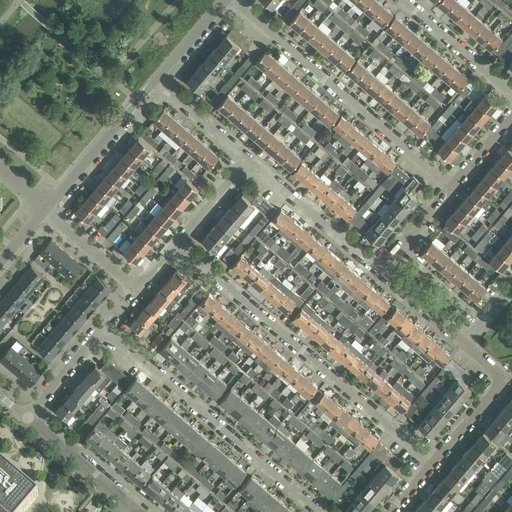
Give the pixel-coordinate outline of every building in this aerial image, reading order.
[(278,0),(262,0),(272,8),(278,0)] [(299,0),(297,0),(290,8),(295,11),(302,2),(299,0)] [(364,9),(371,0),(355,0),(355,2),(364,9)] [(371,0),(364,9),(373,17),(383,5),(377,0),(371,0)] [(439,0),(437,3),(446,11),(455,0),(439,0)] [(455,19),(466,7),(457,0),(455,0),(446,11),(455,19)] [(489,9),(493,4),(487,0),(484,4),(489,9)] [(503,1),(499,5),(508,13),(511,9),(503,1)] [(327,8),(322,3),(318,8),(323,12),(327,8)] [(382,25),(393,13),(383,5),(373,17),(382,25)] [(455,19),(464,27),(475,15),(466,7),(455,19)] [(290,8),(283,17),(287,20),(295,11),(290,8)] [(337,12),(342,16),(346,12),(341,8),(337,12)] [(289,22),(298,30),(309,18),(300,10),(289,22)] [(497,16),(502,20),(506,15),(501,11),(497,16)] [(351,16),(346,12),(342,16),(347,21),(351,16)] [(331,19),(336,23),(340,19),(335,14),(331,19)] [(385,27),(394,35),(404,23),(395,15),(385,27)] [(473,35),(484,23),(475,15),(464,27),(473,35)] [(507,24),(511,20),(506,15),(502,20),(507,24)] [(308,38),(318,26),(309,18),(298,30),(308,38)] [(345,23),(340,19),(336,23),(341,28),(345,23)] [(318,26),(308,38),(317,46),(327,34),(331,29),(322,21),(318,26)] [(355,28),(360,32),(364,28),(359,23),(355,28)] [(403,43),(413,31),(404,23),(394,35),(403,43)] [(473,35),(482,43),(493,30),(484,23),(473,35)] [(239,30),(234,26),(227,35),(231,39),(239,30)] [(369,32),(364,28),(360,32),(365,37),(369,32)] [(243,34),(239,30),(231,39),(236,43),(243,34)] [(349,35),(354,39),(358,34),(353,30),(349,35)] [(502,38),(493,30),(482,43),(492,51),(502,38)] [(403,43),(412,51),(423,39),(413,31),(403,43)] [(240,46),(236,43),(231,39),(227,35),(226,34),(218,44),(232,55),(239,46),(240,46)] [(240,46),(239,46),(240,47),(248,38),(243,34),(236,43),(240,46)] [(336,42),(327,34),(317,46),(326,54),(336,42)] [(363,39),(358,34),(354,39),(359,43),(363,39)] [(506,47),(511,40),(511,36),(510,34),(502,43),(506,47)] [(252,42),(248,38),(240,47),(245,51),(252,42)] [(372,42),(381,50),(385,46),(376,38),(372,42)] [(423,39),(412,51),(421,59),(432,46),(423,39)] [(249,55),(257,46),(252,42),(245,51),(249,55)] [(345,49),(336,42),(326,54),(335,62),(345,49)] [(498,56),(506,47),(502,43),(494,52),(498,56)] [(218,44),(210,53),(224,64),(227,68),(235,59),(232,55),(218,44)] [(262,50),(257,46),(249,55),(250,55),(254,59),(262,50)] [(381,50),(386,55),(390,50),(385,46),(381,50)] [(421,59),(430,67),(441,54),(432,46),(421,59)] [(370,53),(375,57),(379,52),(374,48),(370,53)] [(355,57),(345,49),(335,62),(344,70),(355,57)] [(264,70),(275,58),(266,50),(255,62),(264,70)] [(384,57),(379,52),(375,57),(380,61),(384,57)] [(210,53),(203,62),(216,73),(224,64),(210,53)] [(441,54),(430,67),(439,74),(450,62),(441,54)] [(250,55),(242,64),(246,68),(254,59),(250,55)] [(398,57),(394,61),(399,66),(403,61),(398,57)] [(284,66),(275,58),(264,70),(274,78),(284,66)] [(346,72),(356,80),(366,67),(357,59),(346,72)] [(399,66),(405,70),(408,66),(403,61),(399,66)] [(203,62),(195,71),(208,83),(216,73),(203,62)] [(439,74),(448,82),(459,70),(450,62),(439,74)] [(242,64),(234,73),(238,77),(246,68),(242,64)] [(388,68),(393,73),(397,68),(392,64),(388,68)] [(293,73),(284,66),(274,78),(283,86),(293,73)] [(376,75),(366,67),(356,80),(365,87),(376,75)] [(397,68),(393,73),(399,77),(403,73),(397,68)] [(448,82),(458,90),(468,78),(459,70),(448,82)] [(208,83),(195,71),(186,81),(200,92),(208,83)] [(234,73),(226,82),(230,86),(238,77),(234,73)] [(302,81),(293,73),(283,86),(292,93),(302,81)] [(418,81),(421,77),(416,73),(413,77),(418,81)] [(365,87),(374,95),(385,83),(376,75),(365,87)] [(247,81),(252,85),(256,80),(250,76),(247,81)] [(418,81),(423,86),(427,81),(421,77),(418,81)] [(407,84),(412,88),(416,84),(411,79),(407,84)] [(261,85),(256,80),(252,85),(257,89),(261,85)] [(292,93),(301,101),(311,89),(302,81),(292,93)] [(226,82),(218,92),(223,95),(230,86),(226,82)] [(241,87),(246,92),(250,87),(245,83),(241,87)] [(394,91),(385,83),(374,95),(383,103),(394,91)] [(416,84),(412,88),(417,93),(421,88),(416,84)] [(461,91),(466,95),(470,90),(466,86),(461,91)] [(255,92),(250,87),(246,92),(251,96),(255,92)] [(436,97),(440,92),(435,88),(431,93),(436,97)] [(320,97),(311,89),(301,101),(310,109),(320,97)] [(383,103),(392,111),(403,99),(394,91),(383,103)] [(462,100),(466,95),(461,91),(457,96),(462,100)] [(211,101),(215,104),(223,95),(218,92),(211,101)] [(265,96),(270,101),(274,96),(269,92),(265,96)] [(436,97),(441,102),(445,97),(440,92),(436,97)] [(217,106),(226,114),(237,102),(228,94),(217,106)] [(425,100),(430,104),(434,99),(429,95),(425,100)] [(489,115),(497,105),(485,95),(477,104),(489,115)] [(274,96),(270,101),(279,108),(283,104),(274,96)] [(330,105),(320,97),(310,109),(319,117),(330,105)] [(259,103),(264,107),(268,103),(263,98),(259,103)] [(412,106),(403,99),(392,111),(401,119),(412,106)] [(439,104),(434,99),(430,104),(435,109),(439,104)] [(471,99),(463,108),(469,113),(481,124),(489,115),(477,104),(471,99)] [(246,110),(237,102),(226,114),(235,122),(246,110)] [(273,107),(268,103),(264,107),(269,112),(273,107)] [(288,116),(292,112),(283,104),(279,108),(288,116)] [(450,104),(446,109),(450,113),(455,108),(450,104)] [(339,113),(330,105),(319,117),(328,125),(339,113)] [(401,119),(411,127),(421,114),(412,106),(401,119)] [(173,116),(164,108),(153,120),(162,128),(173,116)] [(446,109),(441,114),(446,118),(450,113),(446,109)] [(235,122),(245,130),(255,118),(246,110),(235,122)] [(297,116),(292,112),(288,116),(293,121),(297,116)] [(461,122),(473,133),(481,124),(469,113),(461,122)] [(277,119),(282,123),(286,118),(281,114),(277,119)] [(430,122),(421,114),(411,127),(420,135),(430,122)] [(332,135),(337,139),(351,123),(341,115),(332,125),(338,129),(332,135)] [(182,124),(173,116),(162,128),(171,136),(182,124)] [(264,126),(255,118),(245,130),(254,138),(264,126)] [(291,123),(286,118),(282,123),(287,127),(291,123)] [(456,118),(448,127),(453,131),(466,142),(473,133),(461,122),(456,118)] [(435,122),(430,127),(435,131),(439,126),(435,122)] [(301,127),(306,132),(310,127),(305,123),(301,127)] [(346,146),(351,141),(360,130),(351,123),(337,139),(346,146)] [(171,136),(181,144),(191,132),(182,124),(171,136)] [(254,138),(263,146),(273,133),(264,126),(254,138)] [(315,132),(310,127),(306,132),(311,136),(315,132)] [(430,127),(426,132),(430,136),(435,131),(430,127)] [(448,127),(440,136),(446,140),(458,151),(466,142),(453,131),(448,127)] [(295,134),(300,139),(304,134),(299,130),(295,134)] [(351,141),(360,148),(369,138),(360,130),(351,141)] [(153,139),(144,131),(140,135),(150,143),(153,139)] [(181,144),(190,152),(200,139),(191,132),(181,144)] [(282,141),(273,133),(263,146),(272,154),(282,141)] [(310,138),(304,134),(300,139),(306,143),(310,138)] [(130,147),(142,158),(151,148),(138,138),(130,147)] [(369,138),(360,148),(369,156),(378,146),(369,138)] [(159,143),(153,139),(150,143),(155,148),(159,143)] [(200,139),(190,152),(199,160),(209,147),(200,139)] [(446,140),(438,150),(450,160),(458,151),(446,140)] [(272,154),(281,161),(291,149),(282,141),(272,154)] [(324,147),(327,150),(332,144),(329,141),(324,147)] [(335,147),(332,144),(327,150),(336,157),(339,154),(333,149),(335,147)] [(364,162),(373,170),(387,154),(378,146),(369,156),(364,162)] [(135,167),(142,158),(130,147),(122,156),(135,167)] [(209,147),(199,160),(208,168),(219,155),(209,147)] [(314,153),(320,158),(325,152),(319,147),(314,153)] [(511,152),(508,148),(500,158),(511,168),(511,152)] [(301,157),(291,149),(281,161),(290,169),(301,157)] [(163,155),(168,159),(172,154),(166,150),(163,155)] [(329,155),(325,152),(320,158),(324,161),(329,155)] [(172,154),(168,159),(173,163),(177,159),(172,154)] [(382,167),(387,172),(396,162),(387,154),(373,170),(377,173),(382,167)] [(135,167),(122,156),(115,165),(127,176),(135,167)] [(342,162),(345,165),(350,160),(347,157),(342,162)] [(492,167),(504,177),(511,168),(500,158),(492,167)] [(345,165),(354,173),(359,167),(350,160),(345,165)] [(293,171),(302,179),(311,169),(301,161),(293,171)] [(155,168),(159,172),(164,167),(159,163),(155,168)] [(127,176),(115,165),(107,174),(119,185),(127,176)] [(343,168),(340,165),(335,170),(339,173),(343,168)] [(397,165),(391,172),(397,177),(405,184),(411,177),(397,165)] [(181,170),(186,175),(190,170),(185,166),(181,170)] [(359,167),(354,173),(364,181),(368,175),(359,167)] [(496,187),(504,177),(492,167),(484,176),(496,187)] [(155,177),(159,172),(155,168),(150,173),(155,177)] [(347,170),(343,168),(339,173),(342,176),(347,170)] [(166,169),(161,174),(166,178),(170,173),(166,169)] [(320,177),(311,169),(302,179),(311,187),(320,177)] [(190,170),(186,175),(191,179),(195,175),(190,170)] [(391,172),(381,184),(385,187),(389,190),(395,183),(393,182),(397,177),(391,172)] [(119,185),(107,174),(99,183),(111,194),(119,185)] [(162,183),(166,178),(161,174),(157,179),(162,183)] [(378,183),(368,175),(364,181),(373,189),(378,183)] [(413,175),(411,177),(405,184),(410,188),(418,179),(413,175)] [(476,185),(488,196),(496,187),(484,176),(476,185)] [(329,185),(320,177),(311,187),(320,195),(329,185)] [(329,185),(320,195),(329,203),(338,192),(342,188),(343,186),(338,182),(334,178),(332,181),(329,185)] [(178,188),(190,199),(198,189),(186,179),(178,188)] [(410,188),(415,192),(422,183),(418,179),(410,188)] [(361,183),(358,180),(353,186),(357,189),(361,183)] [(143,181),(139,186),(143,190),(148,185),(143,181)] [(111,194),(99,183),(91,193),(103,203),(111,194)] [(361,183),(357,189),(360,192),(365,186),(361,183)] [(381,184),(373,193),(378,196),(385,187),(381,184)] [(404,187),(396,197),(410,208),(413,204),(418,198),(413,194),(415,192),(410,188),(405,184),(404,187)] [(476,185),(468,194),(481,205),(488,196),(476,185)] [(143,190),(139,186),(135,191),(139,195),(143,190)] [(254,190),(249,186),(242,194),(246,198),(254,190)] [(150,187),(146,192),(150,196),(155,191),(150,187)] [(183,208),(190,199),(178,188),(170,197),(183,208)] [(251,202),(258,193),(254,190),(246,198),(251,202)] [(146,201),(150,196),(146,192),(141,197),(146,201)] [(329,203),(338,210),(347,200),(338,192),(329,203)] [(91,193),(83,202),(96,212),(101,217),(109,208),(103,203),(91,193)] [(247,215),(255,206),(251,202),(246,198),(242,194),(241,194),(240,193),(235,198),(237,200),(233,203),(247,215)] [(255,206),(263,197),(258,193),(251,202),(255,206)] [(370,205),(378,196),(373,193),(366,202),(370,205)] [(460,203),(473,214),(481,205),(468,194),(460,203)] [(507,205),(511,199),(507,195),(502,201),(507,205)] [(162,206),(175,217),(183,208),(170,197),(162,206)] [(267,201),(263,197),(255,206),(260,210),(267,201)] [(402,217),(410,208),(396,197),(388,206),(402,217)] [(128,199),(123,204),(128,208),(132,203),(128,199)] [(356,208),(347,200),(338,210),(347,218),(356,208)] [(272,205),(267,201),(260,210),(264,214),(272,205)] [(96,212),(83,202),(75,211),(88,222),(96,212)] [(366,202),(358,211),(362,215),(370,205),(366,202)] [(247,215),(233,203),(226,212),(239,224),(247,215)] [(460,203),(453,212),(465,223),(473,214),(460,203)] [(128,208),(123,204),(119,209),(124,213),(128,208)] [(135,205),(130,210),(135,214),(139,209),(135,205)] [(264,214),(265,214),(269,218),(276,209),(272,205),(264,214)] [(167,226),(175,217),(162,206),(155,215),(167,226)] [(402,217),(388,206),(381,215),(394,226),(402,217)] [(272,219),(281,227),(290,217),(281,209),(272,219)] [(495,209),(491,214),(496,218),(500,212),(495,209)] [(130,219),(135,214),(130,210),(126,215),(130,219)] [(354,224),(362,215),(358,211),(350,220),(354,224)] [(231,233),(239,224),(226,212),(218,222),(231,233)] [(453,212),(445,222),(457,232),(465,223),(453,212)] [(371,222),(373,224),(386,235),(394,226),(381,215),(378,213),(371,222)] [(257,223),(261,227),(269,218),(265,214),(257,223)] [(491,223),(496,218),(491,214),(487,219),(491,223)] [(502,214),(498,220),(502,223),(507,218),(502,214)] [(147,225),(159,235),(167,226),(155,215),(147,225)] [(112,217),(108,223),(112,227),(117,221),(112,217)] [(290,217),(281,227),(278,231),(287,239),(287,238),(299,224),(290,217)] [(498,229),(502,223),(498,220),(493,225),(498,229)] [(223,242),(231,233),(218,222),(210,231),(223,242)] [(103,228),(108,232),(112,227),(108,223),(103,228)] [(119,223),(115,229),(119,233),(124,227),(119,223)] [(253,236),(261,227),(257,223),(249,233),(253,236)] [(287,238),(296,246),(308,232),(299,224),(287,238)] [(386,235),(373,224),(365,233),(378,245),(386,235)] [(151,244),(159,235),(147,225),(139,234),(151,244)] [(101,226),(97,230),(104,236),(108,232),(103,228),(101,226)] [(444,226),(441,229),(445,233),(445,234),(450,238),(454,234),(444,226)] [(480,227),(475,232),(480,236),(484,231),(480,227)] [(111,242),(119,233),(115,229),(107,238),(111,242)] [(215,251),(223,242),(210,231),(202,240),(215,251)] [(308,232),(296,246),(289,254),(293,257),(298,251),(299,252),(304,246),(308,250),(317,240),(308,232)] [(476,241),(480,236),(475,232),(471,237),(476,241)] [(253,236),(249,233),(241,242),(245,245),(253,236)] [(487,233),(482,238),(487,242),(491,237),(487,233)] [(131,243),(144,253),(151,244),(139,234),(131,243)] [(459,238),(454,234),(450,238),(455,242),(459,238)] [(268,235),(263,241),(267,244),(271,238),(268,235)] [(275,241),(271,238),(267,244),(270,247),(275,241)] [(482,247),(487,242),(482,238),(478,243),(482,247)] [(50,240),(40,253),(50,261),(54,256),(61,249),(50,240)] [(326,248),(317,240),(308,250),(317,258),(326,248)] [(441,249),(432,241),(421,253),(430,261),(441,249)] [(237,255),(245,245),(241,242),(233,251),(237,255)] [(504,256),(509,261),(511,258),(511,247),(505,242),(497,251),(504,256)] [(136,263),(144,253),(131,243),(123,252),(136,263)] [(260,252),(265,246),(261,243),(256,249),(260,252)] [(463,249),(468,254),(472,249),(467,245),(463,249)] [(265,246),(260,252),(257,255),(260,258),(268,249),(265,246)] [(314,262),(323,270),(335,255),(326,248),(317,258),(314,262)] [(54,256),(50,261),(60,270),(71,257),(61,249),(54,256)] [(230,249),(223,258),(230,264),(237,255),(233,251),(230,249)] [(439,269),(450,256),(441,249),(430,261),(439,269)] [(473,258),(477,254),(472,249),(468,254),(473,258)] [(281,257),(285,259),(289,254),(286,251),(281,257)] [(489,260),(502,270),(509,261),(504,256),(497,251),(489,260)] [(285,259),(288,262),(293,257),(289,254),(285,259)] [(250,263),(241,255),(232,265),(241,273),(250,263)] [(344,263),(335,255),(323,270),(332,278),(344,263)] [(459,264),(450,256),(439,269),(449,276),(459,264)] [(70,279),(81,266),(71,257),(60,270),(70,279)] [(275,264),(278,267),(283,262),(279,259),(275,264)] [(481,265),(486,269),(490,265),(485,260),(481,265)] [(286,264),(283,262),(278,267),(281,270),(286,264)] [(294,267),(303,275),(308,269),(298,262),(294,267)] [(259,271),(250,263),(241,273),(250,281),(259,271)] [(341,286),(345,281),(353,271),(344,263),(332,278),(341,286)] [(459,264),(449,276),(458,284),(468,272),(459,264)] [(490,265),(486,269),(491,274),(495,269),(490,265)] [(22,276),(35,287),(44,277),(31,266),(22,276)] [(250,281),(259,289),(272,274),(263,266),(259,271),(250,281)] [(311,272),(308,269),(303,275),(306,278),(311,272)] [(177,270),(169,279),(184,292),(192,282),(177,270)] [(362,279),(353,271),(345,281),(341,286),(340,287),(349,294),(362,279)] [(477,280),(468,272),(458,284),(467,292),(477,280)] [(281,282),(272,274),(259,289),(268,297),(281,282)] [(293,280),(296,283),(301,277),(297,274),(293,280)] [(13,286),(26,297),(35,287),(22,276),(13,286)] [(98,278),(89,288),(102,299),(111,289),(98,278)] [(176,301),(184,292),(169,279),(161,288),(176,301)] [(358,302),(363,297),(371,286),(362,279),(349,294),(358,302)] [(476,300),(487,288),(477,280),(467,292),(476,300)] [(321,290),(325,285),(326,285),(321,281),(316,286),(321,290)] [(290,289),(281,282),(268,297),(277,304),(290,289)] [(314,288),(309,284),(300,295),(305,299),(314,288)] [(325,285),(321,290),(330,298),(338,289),(334,285),(330,289),(328,288),(329,288),(325,285)] [(5,296),(18,307),(26,297),(13,286),(5,296)] [(201,286),(191,298),(196,302),(206,291),(201,286)] [(367,310),(372,304),(380,294),(371,286),(363,297),(358,302),(367,310)] [(89,288),(80,298),(93,309),(102,299),(89,288)] [(161,288),(153,297),(164,306),(169,310),(173,305),(177,301),(176,301),(161,288)] [(286,312),(299,297),(290,289),(277,304),(286,312)] [(218,301),(208,293),(200,303),(209,311),(218,301)] [(390,302),(380,294),(372,304),(381,312),(390,302)] [(0,301),(0,309),(9,317),(18,307),(5,296),(0,301)] [(317,301),(321,304),(325,298),(322,296),(317,301)] [(153,297),(146,306),(156,315),(164,306),(153,297)] [(304,301),(299,297),(286,312),(287,312),(288,311),(292,314),(304,301)] [(80,298),(72,308),(85,319),(93,309),(80,298)] [(191,298),(188,301),(189,302),(193,306),(196,302),(191,298)] [(336,303),(339,306),(344,300),(341,298),(336,303)] [(353,308),(344,300),(339,306),(348,314),(353,308)] [(227,308),(218,301),(209,311),(218,319),(227,308)] [(315,311),(306,303),(293,318),(302,326),(313,313),(315,311)] [(369,331),(373,335),(388,318),(397,326),(405,315),(396,307),(395,309),(391,305),(378,321),(369,331)] [(148,324),(156,315),(146,306),(138,315),(148,324)] [(72,308),(63,318),(76,329),(85,319),(72,308)] [(214,324),(223,331),(236,316),(227,308),(218,319),(214,324)] [(348,314),(357,321),(362,316),(353,308),(348,314)] [(0,326),(0,327),(9,317),(0,309),(0,326)] [(313,313),(302,326),(311,333),(320,323),(322,321),(324,319),(315,311),(313,313)] [(335,317),(339,320),(344,314),(340,311),(335,317)] [(175,316),(181,320),(184,317),(178,312),(175,316)] [(364,313),(362,316),(357,321),(366,329),(373,321),(364,313)] [(191,325),(194,328),(199,322),(190,314),(185,320),(191,325)] [(348,327),(353,322),(344,314),(339,320),(348,327)] [(153,328),(148,324),(138,315),(130,324),(145,337),(153,328)] [(405,315),(397,326),(393,330),(402,338),(414,323),(405,315)] [(175,316),(167,325),(173,329),(181,320),(175,316)] [(245,324),(236,316),(223,331),(232,339),(245,324)] [(76,329),(63,318),(55,328),(67,339),(76,329)] [(320,323),(311,333),(320,341),(329,331),(333,327),(329,324),(324,319),(322,321),(320,323)] [(186,333),(190,329),(183,322),(179,327),(186,333)] [(202,325),(199,322),(194,328),(198,331),(202,325)] [(51,331),(53,327),(48,323),(45,326),(51,331)] [(411,346),(423,331),(414,323),(402,338),(411,346)] [(240,347),(245,342),(254,332),(245,324),(232,339),(240,347)] [(159,334),(165,339),(173,329),(170,327),(165,332),(162,330),(159,334)] [(353,332),(357,335),(362,329),(358,327),(353,332)] [(55,328),(46,338),(59,349),(67,339),(55,328)] [(338,339),(329,331),(320,341),(324,344),(323,347),(327,350),(329,349),(338,339)] [(420,353),(432,339),(423,331),(411,346),(420,353)] [(198,342),(201,338),(195,332),(191,337),(198,342)] [(254,332),(245,342),(240,347),(249,355),(254,350),(263,339),(254,332)] [(159,334),(152,343),(157,348),(165,339),(159,334)] [(160,350),(169,358),(180,344),(171,336),(160,350)] [(386,337),(382,343),(385,345),(390,340),(386,337)] [(59,349),(46,338),(37,349),(50,360),(59,349)] [(186,338),(180,344),(169,358),(178,365),(189,352),(184,347),(190,341),(186,338)] [(209,344),(201,338),(198,342),(205,349),(209,344)] [(221,341),(217,338),(212,343),(222,351),(226,346),(221,341)] [(260,362),(272,347),(263,339),(254,350),(259,354),(254,359),(258,363),(260,362)] [(343,343),(338,339),(329,349),(338,357),(350,343),(346,339),(343,343)] [(429,361),(441,346),(432,339),(420,353),(429,361)] [(372,348),(375,351),(380,345),(376,342),(372,348)] [(350,343),(338,357),(347,365),(359,350),(350,343)] [(383,348),(380,345),(375,351),(378,353),(383,348)] [(0,359),(10,368),(21,355),(10,346),(0,358),(0,359)] [(441,346),(429,361),(434,366),(438,361),(442,365),(451,354),(441,346)] [(269,369),(281,355),(272,347),(260,362),(258,363),(267,371),(269,369)] [(216,358),(220,354),(213,348),(209,352),(216,358)] [(368,358),(359,350),(347,365),(356,372),(368,358)] [(397,355),(400,358),(405,353),(401,350),(397,355)] [(232,351),(227,356),(230,359),(235,353),(232,351)] [(178,365),(187,373),(199,360),(189,352),(178,365)] [(235,353),(230,359),(234,362),(239,356),(235,353)] [(227,360),(220,354),(216,358),(223,364),(227,360)] [(20,377),(31,364),(21,355),(10,368),(20,377)] [(290,363),(281,355),(269,369),(278,377),(290,363)] [(373,362),(368,358),(356,372),(365,380),(374,370),(370,366),(373,362)] [(390,363),(393,366),(398,360),(395,358),(390,363)] [(447,371),(448,372),(456,362),(452,358),(443,368),(447,371)] [(100,369),(104,373),(112,363),(108,360),(100,369)] [(208,368),(199,360),(187,373),(196,381),(208,368)] [(453,376),(461,366),(456,362),(448,372),(453,376)] [(104,373),(109,376),(117,367),(112,363),(104,373)] [(287,385),(299,370),(290,363),(278,377),(287,385)] [(30,385),(41,373),(31,364),(20,377),(30,385)] [(228,368),(235,374),(238,370),(231,364),(228,368)] [(100,369),(95,365),(87,374),(101,386),(103,388),(111,378),(109,377),(109,376),(104,373),(100,369)] [(419,365),(415,371),(418,374),(423,368),(419,365)] [(245,372),(249,375),(253,369),(250,366),(245,372)] [(453,376),(457,379),(458,379),(465,370),(461,366),(453,376)] [(109,376),(109,377),(113,380),(121,371),(117,367),(109,376)] [(217,376),(208,368),(196,381),(205,389),(217,376)] [(443,368),(436,377),(439,380),(447,371),(443,368)] [(257,372),(253,369),(249,375),(252,377),(257,372)] [(379,374),(374,370),(365,380),(374,388),(383,378),(388,373),(383,369),(379,374)] [(287,385),(286,386),(295,393),(308,378),(299,370),(287,385)] [(465,370),(458,379),(462,383),(470,374),(465,370)] [(113,380),(118,384),(126,375),(121,371),(113,380)] [(411,382),(416,376),(413,373),(408,379),(411,382)] [(101,386),(87,374),(79,383),(90,392),(94,387),(99,392),(100,391),(103,388),(101,386)] [(250,380),(243,374),(239,378),(246,384),(250,380)] [(470,374),(462,383),(467,387),(475,378),(470,374)] [(118,384),(123,388),(130,379),(126,375),(118,384)] [(217,376),(205,389),(215,397),(226,384),(217,376)] [(419,379),(416,376),(411,382),(414,384),(419,379)] [(146,385),(136,377),(125,391),(134,399),(146,385)] [(439,380),(436,377),(428,386),(431,389),(439,380)] [(317,386),(308,378),(295,393),(304,401),(317,386)] [(392,385),(383,378),(374,388),(383,396),(392,385)] [(458,379),(457,379),(449,388),(463,400),(471,391),(467,387),(462,383),(458,379)] [(383,396),(392,403),(406,388),(397,380),(392,385),(383,396)] [(267,390),(272,384),(268,382),(263,387),(267,390)] [(79,383),(72,392),(82,401),(85,403),(88,400),(85,397),(90,392),(79,383)] [(251,388),(258,394),(261,390),(255,384),(251,388)] [(267,390),(270,393),(275,387),(272,384),(267,390)] [(143,406),(155,393),(146,385),(134,399),(143,406)] [(431,389),(428,386),(420,395),(423,398),(431,389)] [(231,388),(219,401),(228,408),(240,395),(231,388)] [(406,388),(392,403),(402,411),(415,396),(406,388)] [(463,400),(449,388),(442,398),(455,409),(463,400)] [(109,393),(115,398),(118,394),(112,389),(109,393)] [(269,396),(261,390),(258,394),(265,400),(269,396)] [(296,415),(309,427),(314,421),(310,418),(309,419),(304,415),(310,409),(310,408),(315,402),(322,393),(318,390),(296,415)] [(62,400),(64,401),(74,410),(82,401),(72,392),(68,396),(66,394),(62,400)] [(320,415),(333,399),(324,392),(322,393),(315,402),(320,406),(315,411),(320,415)] [(143,406),(152,414),(164,401),(155,393),(143,406)] [(250,404),(240,395),(228,408),(238,417),(250,404)] [(423,398),(420,395),(412,404),(416,407),(423,398)] [(110,403),(101,396),(98,400),(107,407),(110,403)] [(455,409),(442,398),(434,407),(447,418),(455,409)] [(329,423),(342,407),(333,399),(320,415),(329,423)] [(273,400),(269,404),(276,410),(280,406),(280,405),(273,400)] [(285,405),(288,408),(292,404),(293,403),(290,400),(285,405)] [(74,410),(64,401),(56,411),(66,419),(71,414),(76,418),(79,414),(74,410)] [(161,422),(173,409),(164,401),(152,414),(161,422)] [(511,421),(511,405),(508,402),(501,412),(511,421)] [(259,411),(250,404),(238,417),(247,425),(259,411)] [(417,408),(416,407),(412,404),(404,413),(409,417),(417,408)] [(94,411),(99,416),(102,412),(96,407),(94,411)] [(338,430),(351,415),(342,407),(329,423),(338,430)] [(447,418),(434,407),(426,416),(440,427),(447,418)] [(111,416),(115,412),(110,408),(106,412),(111,416)] [(170,430),(182,416),(173,409),(161,422),(170,430)] [(92,425),(99,416),(94,411),(86,420),(92,425)] [(124,415),(130,421),(134,417),(127,411),(124,415)] [(268,419),(259,411),(247,425),(256,433),(268,419)] [(493,421),(505,431),(509,435),(511,431),(511,421),(501,412),(493,421)] [(272,414),(268,419),(256,433),(265,440),(277,427),(281,422),(272,414)] [(298,421),(291,415),(287,420),(294,425),(298,421)] [(347,438),(360,423),(351,415),(338,430),(347,438)] [(180,438),(191,424),(182,416),(170,430),(180,438)] [(418,425),(431,437),(440,427),(426,416),(418,425)] [(141,423),(134,417),(130,421),(137,427),(141,423)] [(125,428),(129,423),(124,419),(120,424),(125,428)] [(83,434),(92,425),(86,420),(78,429),(83,434)] [(109,428),(99,420),(86,436),(95,444),(109,428)] [(305,427),(298,421),(294,425),(301,431),(305,427)] [(314,421),(309,427),(313,430),(318,424),(314,421)] [(497,441),(505,431),(493,421),(485,430),(497,441)] [(129,432),(133,428),(129,423),(125,428),(129,432)] [(356,446),(369,431),(360,423),(347,438),(356,446)] [(189,445),(200,432),(191,424),(180,438),(189,445)] [(142,431),(149,437),(152,432),(145,427),(142,431)] [(286,435),(277,427),(265,440),(275,448),(286,435)] [(118,436),(109,428),(95,444),(104,452),(118,436)] [(306,435),(312,441),(316,437),(309,431),(306,435)] [(373,434),(369,431),(356,446),(360,449),(365,444),(370,449),(378,439),(378,438),(380,436),(375,432),(373,434)] [(152,432),(149,437),(156,443),(159,438),(152,432)] [(198,453),(209,440),(200,432),(189,445),(198,453)] [(483,432),(475,442),(488,453),(496,443),(483,432)] [(324,440),(328,442),(332,437),(329,434),(324,440)] [(143,444),(147,439),(142,435),(138,440),(143,444)] [(286,435),(275,448),(284,456),(295,443),(286,435)] [(127,444),(118,436),(104,452),(113,460),(122,449),(127,444)] [(323,443),(316,437),(312,441),(320,447),(323,443)] [(328,442),(331,445),(336,439),(332,437),(328,442)] [(152,443),(147,439),(143,444),(148,448),(152,443)] [(207,461),(219,448),(209,440),(198,453),(207,461)] [(160,447),(167,452),(171,448),(164,442),(160,447)] [(363,461),(366,463),(374,454),(376,456),(384,446),(379,442),(363,461)] [(480,462),(488,453),(475,442),(467,451),(480,462)] [(304,451),(295,443),(284,456),(293,464),(304,451)] [(324,451),(331,457),(334,452),(328,446),(324,451)] [(350,446),(343,455),(346,458),(351,452),(353,449),(350,446)] [(389,450),(384,446),(376,456),(380,460),(389,450)] [(171,448),(167,452),(174,458),(178,454),(171,448)] [(216,469),(228,456),(219,448),(207,461),(216,469)] [(122,467),(132,457),(122,449),(113,460),(122,467)] [(351,452),(346,458),(349,461),(356,452),(353,449),(351,452)] [(389,450),(380,460),(381,461),(385,464),(385,463),(393,454),(389,450)] [(156,455),(161,459),(165,455),(160,451),(156,455)] [(313,458),(304,451),(293,464),(302,472),(313,458)] [(467,451),(459,460),(472,471),(480,462),(467,451)] [(341,458),(334,452),(331,457),(338,463),(341,458)] [(506,452),(498,462),(506,468),(511,461),(511,457),(510,455),(506,452)] [(398,458),(393,454),(385,463),(390,467),(398,458)] [(225,477),(237,463),(228,456),(216,469),(225,477)] [(141,465),(132,457),(122,467),(132,475),(141,465)] [(168,466),(172,461),(168,457),(164,461),(168,466)] [(178,462),(185,468),(189,464),(182,458),(178,462)] [(311,480),(323,466),(313,458),(302,472),(311,480)] [(390,467),(395,471),(403,462),(398,458),(390,467)] [(132,475),(141,483),(154,468),(145,460),(141,465),(132,475)] [(464,480),(472,471),(459,460),(451,469),(464,480)] [(363,461),(356,470),(359,473),(362,469),(366,472),(371,467),(366,463),(363,461)] [(390,467),(385,463),(385,464),(381,461),(374,470),(377,473),(391,484),(399,475),(395,471),(390,467)] [(353,468),(346,462),(343,467),(349,472),(353,468)] [(498,477),(506,468),(498,462),(490,471),(498,477)] [(235,485),(246,471),(237,463),(225,477),(235,485)] [(0,511),(24,511),(38,496),(0,464),(0,511)] [(189,464),(185,468),(192,474),(196,470),(189,464)] [(332,474),(323,466),(311,480),(320,487),(332,474)] [(182,477),(186,473),(181,469),(177,473),(182,477)] [(456,489),(464,480),(451,469),(443,478),(456,489)] [(348,479),(351,482),(359,473),(356,470),(348,479)] [(490,487),(498,477),(490,471),(490,470),(482,479),(483,480),(490,487)] [(505,483),(511,474),(511,473),(508,470),(501,479),(505,483)] [(191,477),(186,473),(182,477),(187,481),(191,477)] [(391,484),(377,473),(369,482),(383,493),(391,484)] [(197,478),(203,484),(207,479),(200,474),(197,478)] [(330,495),(341,482),(332,474),(320,487),(330,495)] [(162,482),(152,475),(143,485),(153,493),(162,482)] [(239,489),(249,497),(260,483),(251,475),(239,489)] [(456,489),(443,478),(435,487),(448,498),(456,489)] [(207,479),(203,484),(210,490),(214,485),(207,479)] [(343,491),(351,482),(348,479),(340,488),(343,491)] [(501,479),(493,489),(497,492),(505,483),(501,479)] [(482,496),(490,487),(483,480),(475,489),(478,492),(482,496)] [(171,490),(162,482),(153,493),(162,501),(171,490)] [(383,493),(369,482),(362,491),(375,502),(383,493)] [(258,505),(269,491),(260,483),(249,497),(245,501),(254,509),(258,505)] [(200,493),(204,488),(199,484),(196,489),(200,493)] [(171,490),(162,501),(171,509),(180,498),(184,493),(175,486),(171,490)] [(440,508),(448,498),(435,487),(427,497),(440,508)] [(209,492),(204,488),(200,493),(205,497),(209,492)] [(343,491),(340,488),(332,498),(335,500),(343,491)] [(215,494),(222,500),(226,495),(219,489),(215,494)] [(493,489),(485,498),(489,501),(497,492),(493,489)] [(258,505),(266,511),(267,511),(279,499),(269,491),(258,505)] [(375,502),(362,491),(354,500),(367,511),(375,502)] [(475,505),(482,496),(478,492),(470,501),(475,505)] [(436,511),(440,508),(427,497),(420,506),(426,511),(436,511)] [(171,509),(174,511),(183,511),(189,506),(180,498),(171,509)] [(485,498),(477,507),(481,510),(489,501),(485,498)] [(230,499),(227,504),(234,510),(237,505),(230,499)] [(283,511),(288,507),(279,499),(267,511),(283,511)] [(223,504),(220,502),(218,500),(214,505),(219,509),(223,504)] [(354,500),(346,509),(348,511),(366,511),(367,511),(354,500)] [(189,506),(183,511),(199,511),(202,509),(193,501),(189,506)] [(464,511),(468,511),(475,505),(470,501),(462,510),(464,511)]
